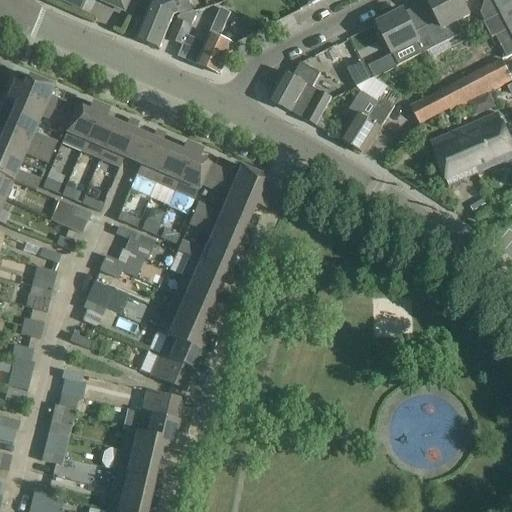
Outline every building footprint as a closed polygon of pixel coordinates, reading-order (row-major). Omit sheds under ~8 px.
[(58,0),(80,10),(84,0),(58,0)] [(131,0),(102,0),(102,1),(126,11),(131,0)] [(179,13),(174,0),(161,0),(150,4),(148,9),(135,41),(160,50),(172,19),(174,16),(179,13)] [(426,27),(436,47),(447,42),(463,34),(457,22),(469,16),(461,0),(427,0),(438,21),(426,27)] [(511,0),(493,0),(511,36),(511,0)] [(230,13),(220,9),(204,43),(188,36),(192,26),(177,20),(169,40),(183,46),(179,58),(196,65),(219,75),(233,45),(218,38),(230,13)] [(178,17),(177,20),(192,26),(198,11),(178,17)] [(436,47),(426,27),(415,33),(404,12),(377,25),(393,55),(415,44),(421,55),(428,52),(436,47)] [(511,81),(511,39),(500,16),(484,24),(492,39),(496,37),(507,58),(411,107),(420,125),(450,110),(451,112),(490,93),(511,81)] [(436,47),(428,52),(432,60),(452,50),(447,42),(436,47)] [(362,63),(347,70),(357,88),(371,81),(362,63)] [(316,127),(321,118),(332,99),(311,88),(319,74),(301,64),(294,78),(284,73),(269,101),(291,113),(305,121),(316,127)] [(14,83),(10,91),(69,117),(73,107),(49,97),(53,87),(28,76),(23,87),(14,83)] [(351,108),(358,113),(351,124),(340,141),(361,154),(366,153),(382,129),(381,128),(395,108),(381,99),(379,101),(362,90),(351,108)] [(65,126),(69,117),(10,91),(6,100),(16,104),(12,113),(38,125),(41,116),(65,126)] [(78,109),(69,128),(63,144),(81,152),(100,107),(91,104),(87,113),(78,109)] [(100,107),(81,152),(100,160),(115,125),(105,121),(109,111),(100,107)] [(7,124),(0,121),(0,130),(53,153),(57,144),(34,133),(38,125),(12,113),(7,124)] [(511,160),(511,145),(499,114),(430,143),(449,187),(511,160)] [(336,127),(321,118),(316,127),(331,136),(336,127)] [(125,129),(115,125),(100,160),(119,168),(123,159),(134,133),(138,124),(129,120),(125,129)] [(53,153),(0,130),(0,153),(22,163),(25,154),(48,164),(53,153)] [(151,140),(140,166),(136,175),(156,184),(171,149),(161,145),(165,135),(155,131),(151,140)] [(142,137),(134,133),(123,159),(131,162),(140,166),(151,140),(142,137)] [(181,153),(171,149),(156,184),(174,192),(194,148),(185,144),(181,153)] [(202,151),(194,148),(174,192),(194,201),(209,166),(198,161),(202,151)] [(0,176),(12,182),(36,192),(41,181),(18,171),(22,163),(0,153),(0,176)] [(214,168),(210,177),(267,202),(271,193),(261,189),(266,179),(240,168),(236,177),(214,168)] [(64,178),(50,172),(42,189),(57,195),(64,178)] [(0,200),(3,202),(12,182),(0,176),(0,200)] [(210,177),(205,187),(228,197),(225,206),(249,217),(254,207),(263,211),(267,202),(210,177)] [(102,186),(91,181),(87,191),(88,191),(81,205),(100,213),(103,206),(95,203),(102,186)] [(80,194),(66,188),(62,197),(75,203),(80,194)] [(198,205),(193,215),(251,240),(254,231),(245,227),(249,217),(225,206),(221,215),(198,205)] [(90,216),(72,208),(69,215),(87,223),(90,216)] [(138,221),(120,213),(117,220),(135,228),(138,221)] [(189,224),(212,234),(208,243),(233,254),(237,244),(247,248),(251,240),(193,215),(189,224)] [(159,228),(143,221),(140,230),(155,237),(159,228)] [(118,228),(115,235),(129,241),(133,243),(136,235),(118,228)] [(179,236),(163,229),(159,238),(175,245),(179,236)] [(133,243),(129,241),(124,251),(147,261),(154,243),(136,235),(133,243)] [(77,246),(59,239),(56,246),(74,254),(77,246)] [(229,264),(233,254),(208,243),(204,252),(182,243),(177,253),(191,258),(234,277),(238,268),(229,264)] [(60,257),(42,250),(39,257),(57,265),(60,257)] [(120,273),(124,265),(105,257),(102,265),(120,273)] [(191,258),(182,277),(217,292),(221,282),(231,286),(234,277),(191,258)] [(102,265),(99,272),(116,279),(117,280),(120,273),(102,265)] [(34,280),(32,287),(51,292),(53,285),(55,274),(36,268),(34,280)] [(182,277),(174,296),(218,315),(222,306),(213,302),(217,292),(182,277)] [(94,284),(86,302),(104,310),(112,291),(94,284)] [(51,292),(32,287),(30,296),(49,301),(51,292)] [(104,310),(120,317),(128,298),(112,291),(104,310)] [(218,315),(174,296),(166,315),(201,329),(205,319),(215,323),(218,315)] [(96,329),(104,310),(86,302),(83,309),(86,311),(81,322),(96,329)] [(158,334),(167,337),(202,353),(206,344),(196,339),(201,329),(166,315),(158,334)] [(24,320),(22,328),(41,333),(43,325),(24,320)] [(40,340),(41,333),(22,328),(20,335),(40,340)] [(90,343),(72,335),(69,342),(87,350),(90,343)] [(202,353),(167,337),(158,357),(203,377),(207,366),(198,362),(202,353)] [(14,360),(12,368),(31,374),(34,364),(29,363),(32,352),(13,347),(10,358),(14,360)] [(203,377),(158,357),(150,377),(185,392),(189,383),(198,387),(203,377)] [(31,374),(12,368),(10,375),(30,380),(31,374)] [(89,379),(63,372),(61,380),(65,380),(62,393),(84,399),(89,379)] [(146,392),(141,412),(188,423),(191,412),(181,410),(183,400),(146,392)] [(23,408),(4,402),(2,410),(21,415),(23,408)] [(74,411),(54,407),(53,415),(72,419),(74,411)] [(127,409),(122,429),(127,430),(173,441),(175,432),(185,435),(188,423),(141,412),(127,409)] [(72,419),(53,415),(51,422),(70,427),(72,419)] [(19,423),(0,417),(0,426),(17,431),(19,423)] [(122,451),(158,460),(161,450),(171,452),(173,441),(127,430),(122,451)] [(64,451),(45,446),(43,454),(62,459),(64,451)] [(121,453),(110,450),(104,454),(102,463),(105,468),(117,471),(164,482),(166,473),(156,471),(158,460),(122,451),(122,452),(121,453)] [(0,454),(0,461),(10,464),(11,458),(0,454)] [(62,459),(43,454),(41,462),(60,467),(62,459)] [(10,464),(0,461),(0,471),(7,473),(10,464)] [(117,471),(113,491),(149,500),(151,489),(161,492),(164,482),(117,471)] [(55,491),(35,486),(33,494),(53,499),(55,491)] [(149,500),(113,491),(108,511),(109,511),(152,511),(146,511),(149,500)] [(31,502),(51,506),(53,499),(33,494),(31,502)]
